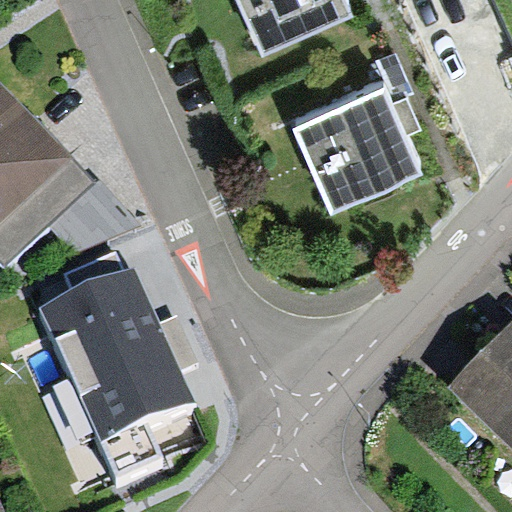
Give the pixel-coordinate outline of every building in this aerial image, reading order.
[(246,0),(263,38),(352,0),(351,0),(246,0)] [(383,76),(297,114),(331,193),(418,155),(383,76)] [(0,231),(71,168),(0,89),(0,231)] [(76,302),(42,316),(118,488),(151,474),(163,468),(149,435),(199,413),(137,271),(124,276),(116,258),(66,280),(76,302)] [(511,346),(457,402),(511,457),(511,346)]
